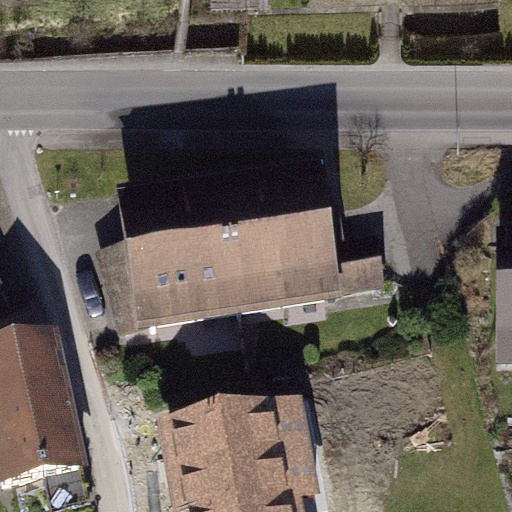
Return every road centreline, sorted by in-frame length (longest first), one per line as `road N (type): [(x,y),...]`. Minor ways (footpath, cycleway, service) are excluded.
road 1 (tertiary): [(511,112),(20,111)]
road 2 (residential): [(128,511),(20,111)]
